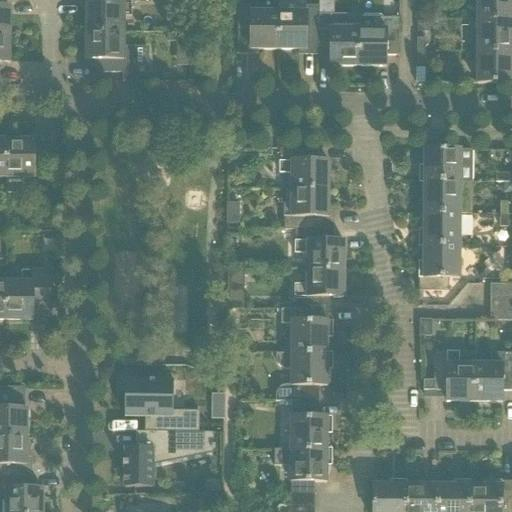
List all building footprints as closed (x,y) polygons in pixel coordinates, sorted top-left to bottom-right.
[(86,33),(123,34),(123,6),(131,6),(130,0),(81,0),(81,6),(86,7),(86,33)] [(318,0),(319,8),(319,16),(333,16),(332,0),(318,0)] [(511,0),(476,0),(477,21),(511,21),(511,0)] [(237,43),(237,56),(251,56),(251,51),(278,51),(278,14),(263,13),(251,13),(251,7),(238,7),(238,14),(237,43)] [(0,36),(9,36),(9,9),(0,8),(0,36)] [(278,14),(278,51),(305,51),(305,56),(317,57),(318,18),(319,18),(319,16),(319,8),(305,8),(305,14),(294,14),(278,14)] [(359,19),(359,17),(333,16),(319,16),(319,18),(318,18),(317,57),(330,57),(329,68),(357,68),(358,19),(359,19)] [(358,19),(357,68),(385,68),(386,57),(398,57),(398,37),(398,19),(383,19),(379,16),(364,16),(361,19),(360,19),(359,19),(358,19)] [(176,20),(175,32),(178,32),(190,32),(190,22),(190,20),(176,20)] [(511,21),(477,21),(477,53),(511,53),(511,21)] [(417,23),(417,33),(429,33),(429,23),(417,23)] [(86,33),(86,62),(97,62),(97,74),(122,74),(135,74),(135,66),(147,66),(147,50),(123,49),(123,47),(123,34),(86,33)] [(168,42),(177,42),(177,55),(192,54),(191,33),(168,33),(168,42)] [(0,64),(9,65),(9,36),(0,36),(0,64)] [(416,53),(425,53),(425,41),(416,40),(416,53)] [(416,65),(425,65),(425,53),(416,53),(416,65)] [(511,53),(477,53),(477,85),(511,85),(511,53)] [(47,192),(47,153),(34,153),(34,142),(6,142),(6,179),(6,195),(32,195),(32,191),(47,192)] [(328,191),(328,163),(317,163),(317,150),(279,150),(279,175),(291,175),(291,191),(328,191)] [(472,184),(472,171),(472,151),(424,151),(424,175),(419,175),(419,183),(472,184)] [(508,184),(508,174),(496,174),(496,184),(508,184)] [(472,216),(472,184),(419,183),(419,184),(424,184),(424,207),(419,207),(419,215),(460,216),(472,216)] [(328,218),(328,191),(291,191),(291,217),(283,217),(283,231),(333,231),(333,218),(328,218)] [(508,216),(508,202),(499,202),(499,216),(508,216)] [(227,205),(227,225),(239,225),(240,205),(227,205)] [(41,215),(41,231),(58,231),(58,215),(41,215)] [(460,248),(460,216),(419,215),(419,216),(424,216),(423,239),(418,239),(418,247),(460,248)] [(499,228),(508,228),(508,216),(499,216),(499,228)] [(344,271),(344,243),(333,243),(333,231),(283,231),(294,231),(294,255),(307,255),(307,271),(344,271)] [(459,248),(418,247),(418,248),(423,248),(423,271),(418,271),(418,292),(448,293),(448,280),(459,280),(459,248)] [(344,299),(344,271),(307,271),(306,287),(294,287),(294,312),(332,312),(332,299),(344,299)] [(5,284),(5,322),(33,322),(33,311),(46,311),(49,311),(49,273),(46,273),(26,273),(21,273),(21,284),(5,284)] [(511,297),(511,285),(490,286),(490,297),(511,297)] [(511,309),(511,297),(490,297),(490,309),(511,309)] [(511,322),(511,309),(490,309),(490,322),(511,322)] [(332,312),(294,312),(280,312),(280,325),(291,325),(291,355),(332,355),(326,355),(327,332),(332,332),(332,312)] [(431,336),(432,322),(420,322),(420,336),(431,336)] [(458,354),(447,354),(434,354),(433,392),(446,392),(446,403),(474,403),(474,366),(458,366),(458,354)] [(511,392),(511,354),(491,355),(491,366),(474,366),(474,403),(502,404),(502,392),(511,392)] [(332,364),(332,355),(291,355),(275,355),(275,359),(276,362),(278,365),(280,367),(283,370),(288,370),(290,370),(290,387),(286,387),(283,388),(280,390),(277,392),(276,395),(275,399),(275,403),(290,403),(318,403),(318,388),(327,388),(327,364),(332,364)] [(144,419),(144,433),(195,434),(199,434),(199,413),(172,412),(172,382),(124,381),(124,419),(144,419)] [(0,438),(27,438),(27,411),(24,411),(24,389),(0,388),(0,438)] [(331,428),(331,419),(318,419),(318,403),(290,403),(290,451),(326,451),(326,428),(331,428)] [(211,410),(211,421),(223,421),(224,410),(211,410)] [(125,449),(125,463),(122,463),(122,467),(124,467),(124,489),(152,489),(152,467),(168,464),(168,459),(184,456),(184,452),(195,449),(195,434),(144,433),(137,433),(137,449),(125,449)] [(27,438),(0,438),(0,478),(31,478),(31,466),(27,466),(27,438)] [(274,451),(274,468),(290,468),(290,494),(314,495),(314,484),(326,484),(326,467),(326,460),(331,460),(331,451),(326,451),(290,451),(274,451)] [(0,511),(42,511),(42,490),(31,490),(31,478),(0,478),(0,511)] [(206,482),(206,493),(219,494),(219,482),(206,482)] [(404,511),(405,482),(397,482),(397,487),(373,487),(372,511),(404,511)] [(436,511),(437,482),(429,482),(429,487),(406,487),(406,482),(405,482),(404,511),(436,511)] [(460,488),(438,487),(438,482),(437,482),(436,511),(468,511),(469,483),(460,483),(460,488)] [(493,488),(470,487),(470,483),(469,483),(468,511),(511,511),(511,482),(493,483),(493,488)] [(314,508),(314,495),(290,494),(290,508),(314,508)] [(219,498),(206,498),(206,505),(212,511),(219,511),(219,498)]
